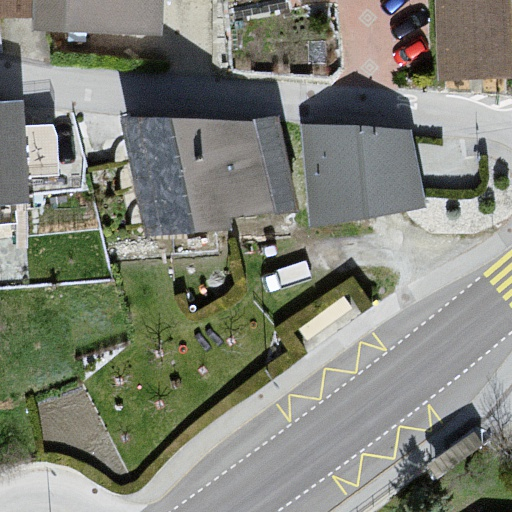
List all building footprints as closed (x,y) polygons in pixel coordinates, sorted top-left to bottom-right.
[(0,0),(0,66),(135,69),(136,0),(0,0)] [(277,0),(282,29),(387,14),(384,0),(277,0)] [(438,2),(440,81),(505,79),(503,0),(438,2)] [(125,154),(132,248),(264,238),(256,144),(125,154)] [(392,164),(288,167),(290,264),(479,260),(478,188),(392,190),(392,164)]
